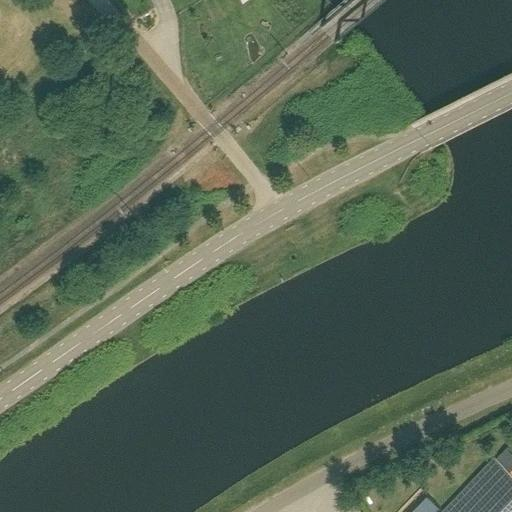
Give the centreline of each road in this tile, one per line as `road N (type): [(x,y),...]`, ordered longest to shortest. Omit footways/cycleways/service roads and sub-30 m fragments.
road 1 (tertiary): [(0,397),(279,209),(511,88)]
road 2 (unclassified): [(511,388),(317,479),(268,511)]
